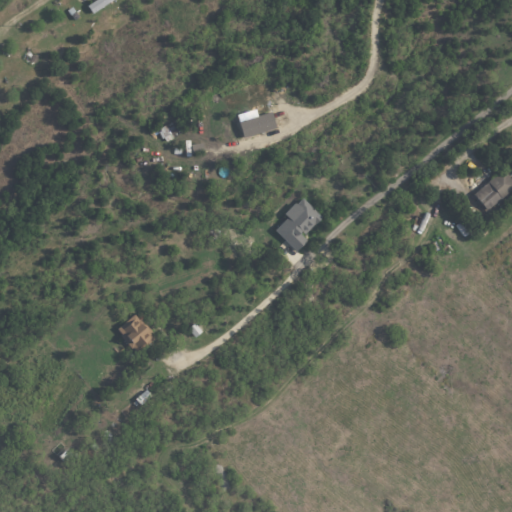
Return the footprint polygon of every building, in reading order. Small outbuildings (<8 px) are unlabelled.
[(115,0),(92,0),(86,4),(90,13),(115,0)] [(275,128),(270,112),(237,121),(242,138),(275,128)] [(511,190),(511,182),(504,170),(472,192),(484,210),(511,190)] [(320,217),(300,197),(282,215),(285,218),(273,230),(295,251),(306,240),(302,236),(320,217)] [(155,339),(148,329),(143,332),(133,317),(117,328),(134,353),(155,339)]
